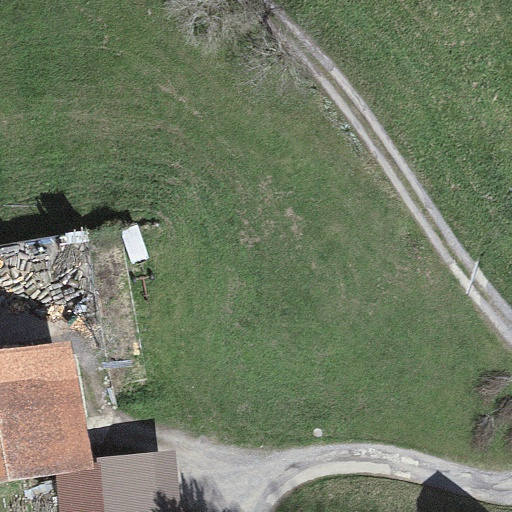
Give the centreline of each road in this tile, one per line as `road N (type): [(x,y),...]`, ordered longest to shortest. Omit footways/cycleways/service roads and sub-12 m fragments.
road 1 (track): [(265,0),(511,317)]
road 2 (track): [(511,496),(379,458),(283,467),(257,511)]
